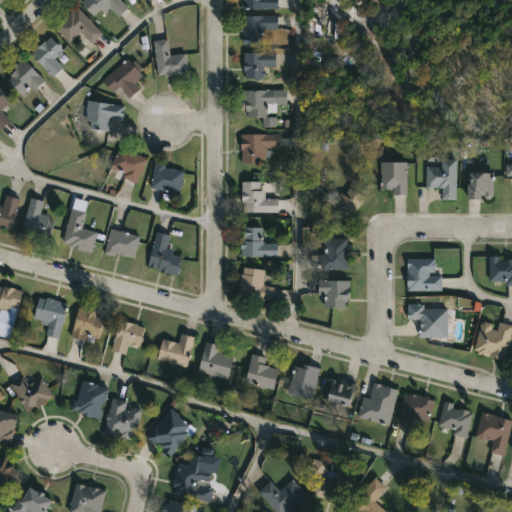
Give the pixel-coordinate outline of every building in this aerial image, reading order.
[(121,0),(128,7),(118,17),(108,7),(103,13),(99,9),(93,15),(81,2),(82,0),(121,0)] [(277,0),(277,8),(241,8),(241,0),(277,0)] [(78,7),(93,21),(92,22),(102,33),(92,43),(80,31),(69,43),(54,27),(71,10),(73,12),(78,7)] [(263,29),(264,35),(262,35),(262,45),(244,45),(244,31),(241,31),(241,15),(278,15),(278,29),(263,29)] [(50,36),(56,43),(58,42),(62,46),(61,48),(64,51),(54,58),(63,67),(52,77),(31,53),(50,36)] [(168,43),(170,55),(186,53),(189,73),(179,74),(179,77),(169,78),(169,76),(165,77),(165,75),(157,76),(153,40),(168,38),(168,43)] [(263,66),(264,76),(259,80),(256,80),(254,78),(245,78),(245,72),(243,72),(243,52),(276,51),(276,66),(263,66)] [(23,57),(45,79),(34,90),(31,86),(21,95),(6,80),(12,72),(9,70),(23,57)] [(131,61),(133,64),(136,61),(142,68),(139,71),(142,75),(134,83),(140,89),(129,99),(118,86),(111,91),(102,81),(127,57),(131,61)] [(0,86),(12,99),(1,110),(10,120),(0,129),(0,86)] [(268,104),(268,116),(276,116),(276,126),(263,126),(263,117),(247,117),(247,111),(246,111),(246,108),(240,108),(240,89),(287,89),(287,104),(268,104)] [(124,105),(122,120),(110,118),(108,131),(89,128),(90,121),(85,120),(87,100),(124,105)] [(265,147),(265,149),(270,149),(270,156),(261,156),(262,163),(242,164),(240,134),(278,133),(278,147),(265,147)] [(119,146),(125,149),(126,147),(148,159),(136,183),(122,177),(124,174),(119,170),(109,167),(119,146)] [(456,159),(455,199),(442,199),(442,187),(434,187),(431,190),(428,190),(425,186),(426,167),(441,167),(441,159),(456,159)] [(407,162),(406,194),(392,194),(392,186),(380,186),(380,161),(407,162)] [(168,168),(184,171),(180,193),(149,187),(155,162),(165,164),(165,167),(168,168)] [(486,170),(486,172),(493,172),(493,176),(495,176),(495,180),(493,180),(493,197),(490,199),(487,199),(484,195),(483,195),(483,199),(469,198),(469,184),(471,184),(471,178),(468,178),(468,170),(486,170)] [(260,182),(260,190),(265,190),(265,198),(279,198),(278,212),(243,212),(243,201),(241,201),(241,181),(260,182)] [(349,187),(365,197),(349,223),(318,203),(325,192),(336,199),(341,192),(344,194),(349,187)] [(20,199),(11,230),(0,226),(0,206),(2,207),(5,195),(20,199)] [(54,221),(50,238),(44,237),(44,234),(38,232),(36,237),(21,233),(30,197),(43,201),(40,213),(50,215),(49,220),(54,221)] [(97,232),(91,254),(72,249),(72,247),(68,246),(69,244),(62,242),(71,208),(86,212),(82,228),(97,232)] [(263,236),(264,243),(278,243),(278,257),(241,256),(241,240),(244,240),(244,227),(262,227),(262,236),(263,236)] [(120,231),(121,230),(140,236),(133,258),(115,253),(114,257),(103,253),(110,228),(120,231)] [(181,256),(177,274),(157,271),(158,269),(147,266),(156,231),(169,235),(166,248),(174,250),(172,254),(181,256)] [(347,239),(347,244),(351,244),(351,256),(348,256),(348,269),(338,269),(338,270),(321,268),(321,254),(322,248),(324,248),(325,238),(347,239)] [(503,261),(505,261),(505,259),(511,259),(511,285),(505,285),(505,281),(499,281),(499,285),(492,285),(492,281),(489,281),(490,256),(499,256),(499,261),(503,261)] [(436,258),(437,267),(435,267),(435,272),(429,272),(429,275),(442,275),(442,291),(407,291),(407,258),(436,258)] [(265,271),(263,284),(264,285),(276,287),(275,301),(238,297),(241,274),(243,274),(244,267),(265,271)] [(351,286),(351,298),(347,298),(347,301),(345,301),(345,308),(324,307),(324,295),(319,295),(319,279),(350,280),(350,286),(351,286)] [(0,286),(2,287),(2,286),(8,287),(8,286),(22,291),(9,339),(0,336),(0,286)] [(54,299),(66,303),(59,338),(45,335),(49,321),(33,317),(38,297),(45,299),(46,297),(54,299)] [(424,304),(424,308),(448,309),(448,338),(420,337),(420,333),(417,333),(417,330),(422,330),(421,323),(418,323),(418,319),(408,319),(408,304),(424,304)] [(78,307),(96,311),(94,316),(103,319),(97,339),(85,335),(83,341),(70,337),(78,307)] [(127,321),(138,324),(137,325),(144,327),(142,334),(144,334),(141,346),(137,344),(137,346),(128,342),(124,354),(111,350),(120,319),(127,321)] [(492,329),(497,330),(499,322),(511,325),(511,329),(503,360),(501,360),(501,361),(492,359),(493,357),(490,357),(491,354),(489,354),(488,357),(476,353),(477,351),(473,350),(481,323),(484,321),(491,323),(492,326),(492,329)] [(194,337),(186,367),(157,359),(163,338),(178,343),(181,334),(194,337)] [(233,357),(227,379),(197,371),(205,341),(219,345),(217,352),(233,357)] [(278,369),(273,389),(245,381),(252,353),(266,357),(264,364),(278,369)] [(317,367),(319,368),(310,400),(287,393),(295,365),(303,367),(304,364),(317,367)] [(23,378),(27,385),(41,377),(52,397),(46,400),(47,402),(37,407),(36,406),(25,412),(9,384),(22,376),(23,378)] [(339,383),(342,383),(344,379),(356,382),(350,406),(327,401),(331,388),(327,387),(330,378),(340,380),(339,383)] [(109,388),(100,419),(81,416),(82,413),(78,412),(78,411),(70,409),(73,400),(76,401),(82,380),(109,388)] [(382,385),(398,390),(388,425),(357,417),(363,397),(369,398),(373,382),(382,384),(382,385)] [(409,393),(429,397),(428,398),(434,400),(429,421),(414,417),(411,429),(396,425),(404,394),(409,395),(409,393)] [(125,410),(130,411),(133,407),(140,408),(142,412),(134,438),(130,437),(129,440),(118,437),(119,435),(117,434),(117,436),(112,435),(111,436),(102,433),(106,419),(105,419),(112,398),(126,402),(124,409),(125,410)] [(460,410),(461,410),(461,408),(473,411),(465,438),(452,435),(454,429),(437,425),(444,401),(454,404),(453,408),(460,410)] [(182,419),(189,425),(185,430),(188,433),(171,456),(159,445),(161,443),(160,442),(157,446),(146,438),(170,408),(183,418),(182,419)] [(0,410),(17,415),(12,430),(9,430),(9,431),(13,432),(9,445),(0,442),(0,410)] [(511,421),(503,456),(489,452),(492,440),(484,439),(484,441),(475,437),(482,411),(511,421)] [(0,457),(7,454),(19,481),(0,489),(0,457)] [(205,461),(203,469),(212,471),(209,482),(195,479),(195,486),(194,485),(193,487),(197,490),(198,485),(213,489),(209,502),(172,494),(174,487),(172,487),(178,463),(188,466),(191,454),(205,458),(205,461)] [(325,476),(334,478),(336,469),(349,472),(343,503),(312,495),(316,477),(309,475),(312,458),(328,461),(325,476)] [(386,511),(356,511),(357,510),(351,504),(375,477),(387,488),(375,502),(386,511)] [(292,479),(306,495),(289,510),(287,508),(282,511),(276,511),(257,492),(270,480),(279,490),(292,479)] [(85,486),(88,487),(88,485),(106,490),(100,511),(96,511),(92,511),(91,511),(68,511),(76,483),(85,486)] [(30,488),(39,493),(40,491),(45,494),(44,496),(52,501),(45,511),(34,511),(27,508),(25,511),(12,511),(11,511),(18,498),(22,501),(30,488)] [(169,499),(191,504),(192,503),(200,505),(198,511),(162,511),(164,505),(167,505),(169,499)]
